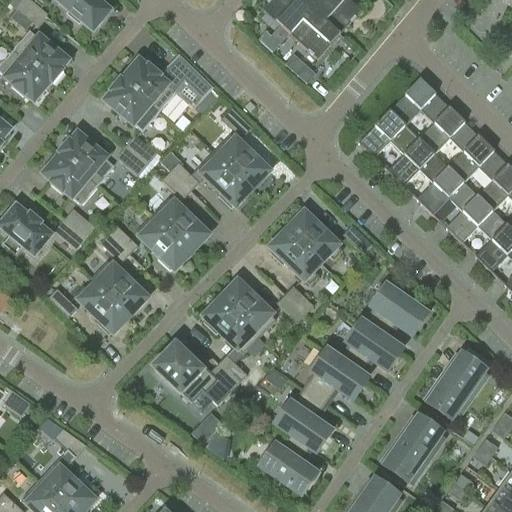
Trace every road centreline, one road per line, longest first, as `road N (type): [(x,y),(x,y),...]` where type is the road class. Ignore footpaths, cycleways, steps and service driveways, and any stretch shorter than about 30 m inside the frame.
road 1 (residential): [(88,414),(325,160)]
road 2 (residential): [(470,304),(326,511)]
road 3 (residential): [(162,1),(0,188)]
road 4 (residential): [(470,304),(325,160)]
road 5 (residential): [(511,146),(400,38)]
road 6 (residential): [(310,141),(203,36)]
road 7 (residential): [(310,141),(400,38)]
